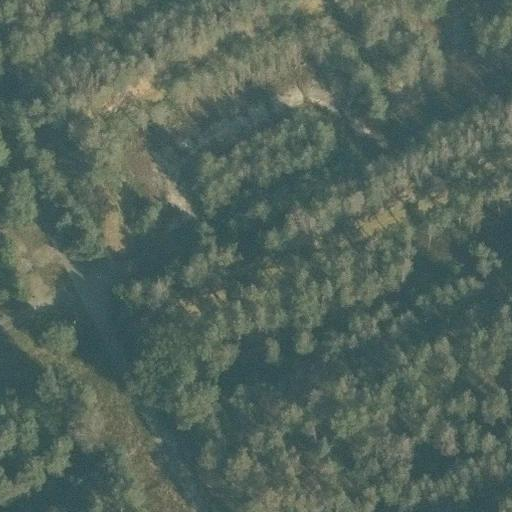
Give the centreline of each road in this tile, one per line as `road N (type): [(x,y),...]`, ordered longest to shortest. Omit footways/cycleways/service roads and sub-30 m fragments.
road 1 (track): [(70,286),(189,511)]
road 2 (track): [(0,93),(197,0)]
road 3 (track): [(0,149),(70,286)]
